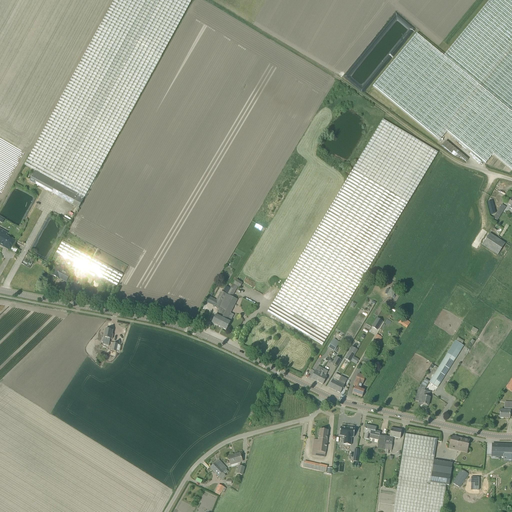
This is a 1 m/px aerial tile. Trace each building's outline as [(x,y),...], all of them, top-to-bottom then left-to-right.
[(43,175),(85,197),(118,136),(193,0),(114,0),(25,165),(35,171),(38,165),(46,169),(43,175)] [(511,0),(490,0),(444,56),(511,112),(511,0)] [(511,170),(511,112),(444,56),(416,34),(373,87),(439,141),(447,132),(485,164),(493,155),(511,170)] [(383,120),(267,312),(292,327),(295,329),(322,345),(329,334),(438,153),(383,120)] [(446,141),(442,146),(452,154),(454,151),(456,153),(458,151),(446,141)] [(468,160),(459,152),(457,154),(466,162),(468,160)] [(43,175),(46,169),(38,165),(35,171),(29,181),(37,186),(43,175)] [(85,197),(43,175),(37,186),(51,193),(79,208),(85,197)] [(9,251),(15,241),(5,236),(7,233),(0,229),(0,245),(3,247),(4,247),(9,250),(9,251)] [(505,244),(490,234),(482,245),(498,255),(505,244)] [(123,275),(63,242),(56,253),(85,269),(84,271),(95,277),(96,275),(117,286),(123,275)] [(70,275),(69,275),(63,272),(64,271),(57,267),(56,268),(55,268),(53,271),(54,272),(52,275),(59,279),(60,279),(66,282),(70,275)] [(95,277),(84,271),(80,278),(91,284),(95,277)] [(242,284),(236,280),(233,284),(238,288),(239,288),(242,284)] [(232,297),(238,288),(233,284),(227,295),(232,297)] [(391,288),(387,295),(392,298),(397,291),(391,288)] [(217,326),(223,314),(225,311),(220,308),(219,308),(226,294),(221,291),(216,301),(215,301),(216,302),(214,306),(213,305),(213,306),(213,307),(219,310),(216,315),(212,323),(217,326)] [(220,308),(225,311),(230,313),(237,300),(232,297),(227,295),(223,302),(220,308)] [(225,311),(223,314),(217,326),(226,330),(230,323),(228,321),(229,319),(227,318),(230,313),(225,311)] [(401,315),(400,317),(397,322),(406,328),(411,322),(401,315)] [(377,330),(383,322),(377,318),(372,327),(377,330)] [(112,335),(113,331),(109,330),(109,329),(108,329),(107,329),(106,329),(103,345),(109,346),(110,339),(112,339),(113,335),(112,335)] [(378,345),(382,337),(377,335),(373,342),(378,345)] [(334,352),(337,346),(340,343),(334,339),(332,343),(328,348),(334,352)] [(347,355),(352,359),(354,357),(357,350),(352,347),(347,355)] [(429,383),(430,383),(437,388),(456,359),(455,358),(457,355),(450,350),(429,383)] [(341,360),(336,357),(332,364),(337,367),(341,360)] [(323,369),(318,366),(311,379),(316,381),(323,369)] [(316,381),(323,385),(327,377),(325,377),(328,371),(323,369),(316,381)] [(338,383),(340,379),(341,376),(336,374),(333,380),(332,380),(329,388),(336,391),(338,388),(334,386),(336,382),(338,383)] [(354,386),(355,386),(352,394),(362,398),(365,390),(360,388),(362,384),(363,384),(365,377),(358,374),(355,381),(356,381),(354,386)] [(341,376),(340,379),(338,383),(336,382),(334,386),(338,388),(336,391),(340,393),(344,386),(346,382),(347,379),(341,376)] [(430,393),(424,391),(418,390),(415,401),(419,402),(419,404),(419,405),(421,405),(421,404),(424,405),(424,406),(427,407),(427,406),(428,406),(430,398),(429,397),(430,393)] [(510,411),(511,411),(511,406),(505,406),(505,411),(500,411),(500,418),(510,419),(510,411)] [(376,428),(365,425),(364,433),(365,433),(364,439),(369,440),(369,443),(378,445),(377,449),(384,450),(385,450),(386,436),(379,436),(380,432),(375,431),(376,428)] [(340,436),(344,436),(343,445),(351,446),(352,437),(354,437),(355,429),(341,427),(340,436)] [(400,439),(402,430),(391,429),(390,437),(386,436),(385,450),(384,450),(384,453),(388,454),(389,450),(392,451),(392,444),(393,437),(400,439)] [(327,440),(328,431),(320,430),(319,439),(318,439),(318,440),(314,440),(311,455),(325,457),(327,440)] [(441,511),(446,485),(430,483),(434,461),(436,444),(437,439),(405,434),(392,511),(441,511)] [(467,449),(469,441),(451,437),(449,449),(458,451),(467,452),(467,449)] [(511,445),(492,444),(492,456),(507,457),(506,460),(511,460),(511,445)] [(242,462),(240,454),(228,457),(231,465),(242,462)] [(226,476),(224,475),(228,472),(226,470),(227,469),(219,460),(210,468),(218,477),(221,480),(226,476)] [(304,461),(303,467),(326,472),(327,466),(309,462),(304,461)] [(440,462),(434,461),(430,483),(446,485),(449,486),(452,464),(440,462)] [(460,488),(468,475),(469,475),(461,469),(452,483),(460,488)] [(479,478),(471,478),(471,490),(479,491),(479,478)] [(221,494),(224,487),(219,485),(216,491),(221,494)]
